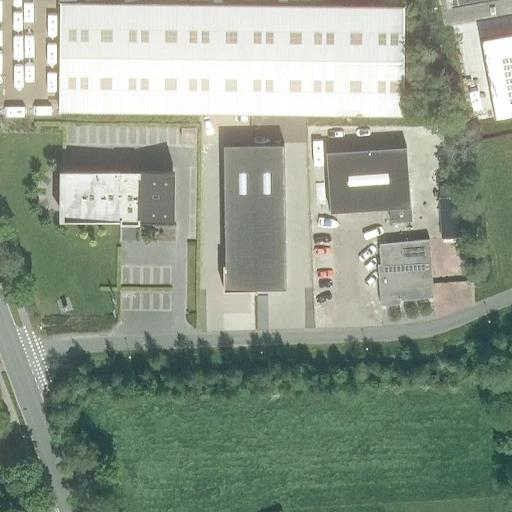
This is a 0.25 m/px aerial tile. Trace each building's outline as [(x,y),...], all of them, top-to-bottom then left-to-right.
[(402,115),(403,7),(60,3),(59,111),(402,115)] [(511,33),(486,39),(500,118),(511,115),(511,33)] [(279,143),(249,144),(250,168),(280,167),(279,143)] [(249,144),(219,145),(220,169),(250,168),(249,144)] [(406,147),(325,152),(329,213),(410,208),(406,147)] [(280,167),(250,168),(251,192),(281,191),(280,167)] [(250,168),(220,169),(221,193),(251,192),(250,168)] [(172,175),(156,174),(156,171),(81,171),(81,174),(66,173),(65,217),(119,218),(119,223),(138,223),(138,217),(171,217),(172,175)] [(281,191),(251,192),(252,216),(282,215),(281,191)] [(251,192),(221,193),(221,217),(252,216),(251,192)] [(459,197),(438,198),(441,239),(462,237),(459,197)] [(282,215),(252,216),(253,240),(283,239),(282,215)] [(252,216),(221,217),(222,241),(253,240),(252,216)] [(253,240),(254,264),(254,288),(285,287),(283,239),(253,240)] [(433,297),(429,239),(378,243),(380,264),(383,264),(384,272),(381,272),(383,285),(380,285),(382,305),(398,303),(398,300),(433,297)] [(253,240),(222,241),(223,264),(223,265),(254,264),(253,240)] [(223,264),(221,264),(222,290),(254,289),(254,288),(254,264),(223,265),(223,264)]
